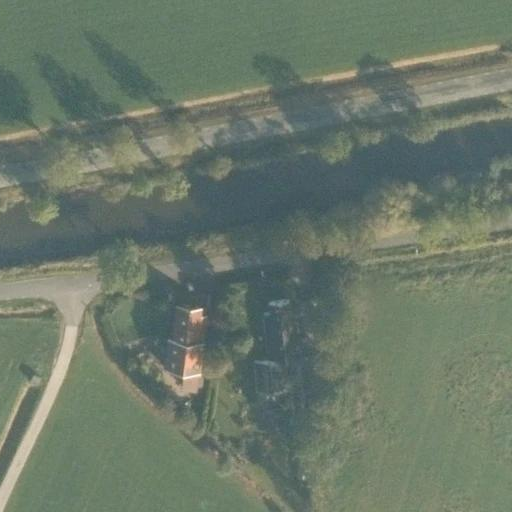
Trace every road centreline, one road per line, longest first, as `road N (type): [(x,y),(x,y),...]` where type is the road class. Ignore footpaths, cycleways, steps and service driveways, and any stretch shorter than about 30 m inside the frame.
road 1 (tertiary): [(511,76),(0,175)]
road 2 (unclassified): [(511,220),(0,290)]
